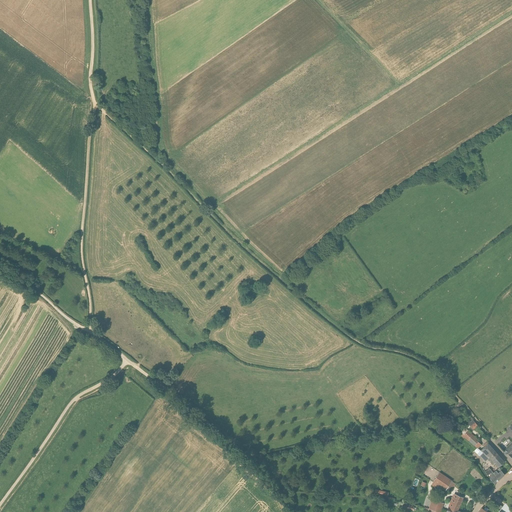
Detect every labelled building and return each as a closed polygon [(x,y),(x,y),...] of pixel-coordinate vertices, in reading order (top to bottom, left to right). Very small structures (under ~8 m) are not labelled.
[(389,47),(383,50),(387,56),(392,52),(389,47)] [(468,423),(472,429),(473,430),(478,426),(472,419),(468,423)] [(465,439),(479,449),(482,445),(477,441),(479,440),(472,434),(465,428),(459,435),(465,439)] [(488,443),(480,451),(482,452),(491,459),(495,463),(496,463),(499,466),(504,462),(495,451),(488,443)] [(491,459),(482,452),(479,456),(485,462),(487,460),(493,465),(495,463),(491,459)] [(491,480),(494,484),(505,475),(501,470),(498,473),(496,471),(493,473),(489,468),(485,472),(488,477),(491,480)] [(455,484),(452,482),(453,481),(441,472),(433,482),(446,491),(448,488),(451,490),(455,484)] [(374,495),(387,498),(389,493),(376,489),(374,495)] [(447,511),(462,511),(457,510),(463,497),(454,494),(447,511)] [(432,500),(429,508),(432,510),(438,511),(440,511),(443,503),(432,500)]
